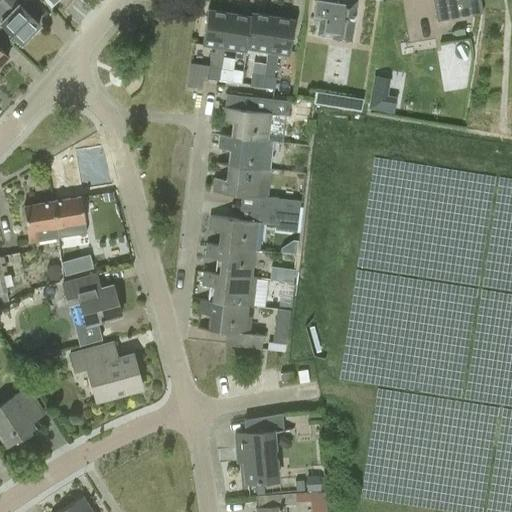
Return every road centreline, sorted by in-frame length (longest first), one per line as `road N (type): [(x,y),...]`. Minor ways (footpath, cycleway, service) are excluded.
road 1 (residential): [(166,323),(110,121),(69,66)]
road 2 (unclassified): [(166,323),(180,318),(205,92)]
road 3 (residential): [(190,412),(130,429),(0,507)]
